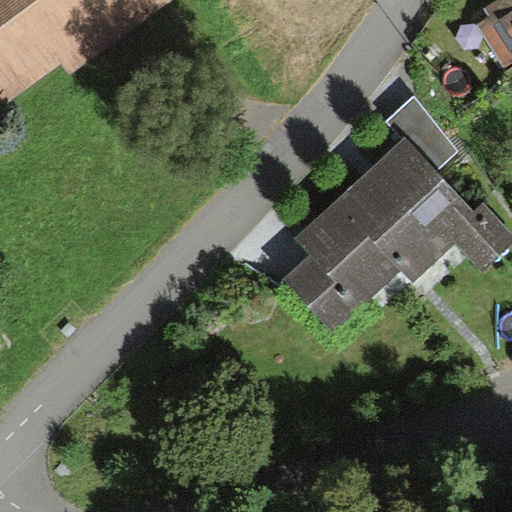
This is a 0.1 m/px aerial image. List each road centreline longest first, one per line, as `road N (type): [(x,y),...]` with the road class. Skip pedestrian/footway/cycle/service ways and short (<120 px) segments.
road 1 (residential): [(403,0),(307,125),(0,445)]
road 2 (residential): [(511,412),(220,511),(31,511),(0,494)]
